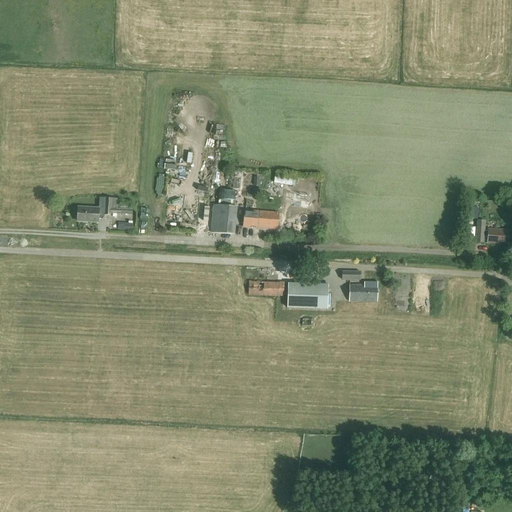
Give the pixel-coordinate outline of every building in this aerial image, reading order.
[(110,173),(110,181),(122,182),(122,188),(129,188),(129,182),(134,183),(134,174),(110,173)] [(132,210),(118,209),(118,199),(99,197),(99,208),(78,207),(77,213),(75,214),(75,219),(77,220),(77,221),(98,222),(98,219),(102,219),(105,215),(110,215),(111,213),(131,215),(132,210)] [(211,233),(232,234),(235,206),(214,205),(211,233)] [(277,229),(279,213),(245,210),(243,226),(245,226),(249,226),(249,227),(264,228),(264,227),(267,228),(277,229)] [(483,243),(485,221),(477,220),(476,242),(483,243)] [(509,243),(509,230),(488,229),(487,243),(499,244),(499,242),(509,243)] [(351,279),(356,279),(360,279),(360,272),(342,273),(342,280),(351,280),(351,279)] [(283,296),(284,283),(249,282),(248,294),(283,296)] [(377,302),(378,283),(365,282),(365,285),(349,285),(349,302),(377,302)] [(327,309),(328,285),(288,283),(287,308),(327,309)]
